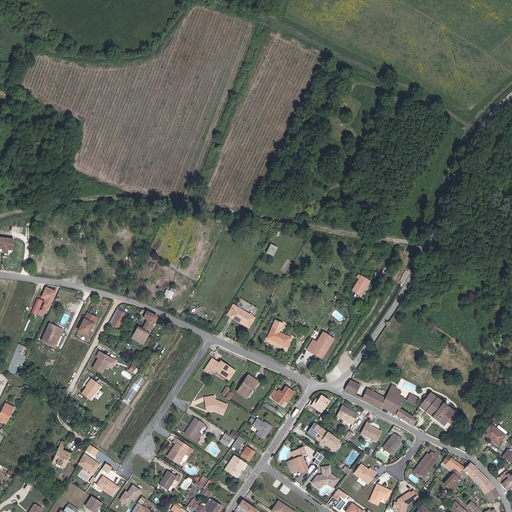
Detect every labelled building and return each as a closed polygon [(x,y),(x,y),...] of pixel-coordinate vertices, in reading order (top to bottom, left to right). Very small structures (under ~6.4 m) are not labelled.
[(7,253),(11,254),(14,255),(15,256),(16,251),(17,245),(0,240),(0,251),(3,252),(7,253)] [(271,243),(267,252),(275,256),(279,246),(271,243)] [(401,283),(402,284),(405,286),(413,269),(412,268),(409,267),(401,283)] [(372,282),(368,279),(359,293),(367,298),(376,284),(372,282)] [(172,287),(171,290),(167,288),(164,295),(172,299),(176,289),(172,287)] [(50,304),(47,310),(51,312),(60,291),(52,288),(48,298),(50,299),(48,303),(50,304)] [(129,310),(126,308),(118,322),(122,324),(129,310)] [(233,317),(249,326),(250,325),(256,328),(260,321),(238,308),(233,317)] [(143,326),(154,332),(164,316),(149,309),(147,312),(150,315),(143,326)] [(105,315),(92,310),(84,328),(97,333),(105,315)] [(133,312),(129,310),(122,324),(118,322),(117,323),(124,327),(125,325),(133,312)] [(64,346),(70,328),(56,323),(50,342),(64,346)] [(288,326),(281,323),(273,340),(293,349),(297,339),(285,334),(288,326)] [(154,332),(143,326),(142,328),(146,330),(143,336),(149,339),(154,332)] [(311,340),(316,330),(312,328),(306,337),(311,340)] [(312,352),(315,353),(316,352),(325,357),(329,350),(330,351),(331,350),(333,346),(337,339),(327,334),(321,344),(318,342),(312,352)] [(339,340),(337,339),(333,346),(331,350),(330,351),(332,352),(339,340)] [(315,353),(325,359),(329,352),(330,351),(329,350),(325,357),(316,352),(315,353)] [(98,368),(108,373),(116,357),(107,352),(98,368)] [(426,361),(416,353),(411,359),(422,367),(426,361)] [(46,364),(52,366),(56,357),(49,355),(46,364)] [(233,380),(238,374),(231,369),(233,367),(225,363),(224,364),(217,359),(209,370),(212,372),(214,369),(218,372),(218,373),(227,380),(229,377),(233,380)] [(125,399),(131,402),(144,378),(139,375),(125,399)] [(243,392),(250,398),(256,389),(258,390),(264,383),(254,376),(243,392)] [(408,397),(408,398),(416,401),(420,395),(393,380),(389,387),(384,394),(380,391),(358,380),(349,376),(345,383),(344,384),(378,404),(381,402),(411,421),(416,415),(413,413),(398,404),(400,401),(404,395),(408,397)] [(96,400),(107,385),(97,379),(93,385),(94,385),(92,387),(87,393),(96,400)] [(385,385),(380,391),(384,394),(389,387),(385,385)] [(225,397),(230,400),(235,392),(226,387),(222,392),(227,395),(225,397)] [(286,406),(288,403),(290,400),(293,402),(299,393),(291,388),(286,394),(283,392),(277,401),(286,406)] [(443,401),(431,392),(428,395),(426,394),(423,397),(425,399),(420,405),(444,424),(447,420),(450,422),(455,416),(452,415),(456,410),(447,404),(446,403),(443,401)] [(14,399),(7,412),(16,417),(25,400),(17,396),(15,400),(14,399)] [(211,398),(213,410),(222,410),(221,412),(228,415),(233,405),(222,400),(221,396),(211,398)] [(323,401),(318,408),(328,414),(335,404),(327,399),(325,402),(323,401)] [(364,417),(348,409),(342,420),(359,428),(364,417)] [(201,419),(190,435),(199,441),(210,425),(201,419)] [(273,427),(264,421),(259,428),(268,433),(266,437),(272,440),(279,428),(274,425),(273,427)] [(318,425),(312,434),(325,444),(327,442),(329,444),(328,445),(337,451),(343,443),(332,434),(331,435),(318,425)] [(381,444),(386,434),(374,428),(374,427),(371,425),(365,436),(381,444)] [(494,432),(508,440),(510,438),(496,428),(494,432)] [(233,430),(230,435),(236,438),(239,433),(233,430)] [(508,440),(494,432),(489,438),(503,448),(508,440)] [(352,444),(358,437),(354,434),(351,438),(349,436),(346,439),(352,444)] [(238,440),(230,435),(227,439),(235,444),(238,440)] [(399,436),(387,450),(396,457),(400,453),(399,452),(407,442),(399,436)] [(245,437),(242,440),(237,449),(241,451),(248,441),(246,440),(247,439),(245,437)] [(177,444),(180,446),(172,457),(182,463),(188,454),(191,456),(196,450),(180,440),(177,444)] [(67,441),(59,460),(62,461),(63,459),(69,462),(69,464),(72,465),(76,455),(75,453),(74,452),(73,452),(72,453),(69,453),(69,454),(67,453),(71,443),(67,441)] [(104,451),(95,444),(92,451),(100,457),(104,451)] [(260,454),(253,451),(248,459),(255,463),(260,454)] [(300,463),(295,465),(299,474),(304,472),(305,475),(312,472),(307,460),(311,458),(308,451),(297,456),(300,463)] [(105,465),(90,454),(84,464),(99,475),(105,465)] [(427,481),(443,460),(435,454),(433,457),(431,456),(417,474),(427,481)] [(242,479),(251,465),(239,457),(230,471),(242,479)] [(62,461),(59,460),(58,461),(59,461),(61,463),(61,465),(66,467),(67,465),(68,466),(69,466),(71,467),(72,465),(69,464),(69,462),(63,459),(62,461)] [(457,475),(462,480),(467,475),(466,474),(468,470),(456,460),(455,460),(452,465),(458,470),(455,473),(457,475)] [(118,468),(112,464),(107,470),(114,474),(118,468)] [(481,471),(475,465),(469,472),(475,478),(481,471)] [(372,486),(380,475),(376,472),(374,474),(373,473),(365,467),(358,476),(372,486)] [(321,478),(315,485),(324,491),(326,487),(332,486),(337,490),(342,481),(335,476),(334,476),(333,468),(325,469),(326,477),(321,478)] [(485,491),(494,484),(481,471),(475,478),(485,491)] [(182,477),(174,472),(165,486),(174,492),(181,482),(183,483),(186,478),(182,476),(182,477)] [(506,486),(511,493),(511,492),(511,472),(502,481),(506,486)] [(202,488),(208,478),(203,475),(199,481),(197,480),(195,483),(202,488)] [(462,480),(457,475),(448,486),(452,491),(462,480)] [(124,488),(108,477),(102,486),(118,497),(124,488)] [(490,497),(498,491),(494,484),(485,491),(490,497)] [(131,492),(126,501),(134,506),(139,499),(140,500),(146,492),(138,486),(133,494),(131,492)] [(390,501),(394,494),(381,487),(373,503),(381,507),(385,499),(390,501)] [(216,493),(210,489),(207,493),(209,494),(213,497),(216,493)] [(490,497),(495,505),(501,501),(502,502),(504,501),(504,500),(503,499),(498,491),(490,497)] [(340,503),(344,498),(346,495),(342,492),(336,501),(340,503)] [(409,511),(410,508),(419,502),(418,501),(421,499),(417,493),(414,495),(414,494),(405,500),(405,501),(403,502),(402,502),(399,511),(409,511)] [(100,511),(106,503),(96,497),(90,507),(96,511),(100,511)] [(201,504),(198,509),(201,511),(209,511),(210,511),(211,511),(224,511),(228,507),(215,498),(211,504),(208,502),(207,503),(204,506),(202,505),(201,504)] [(243,507),(250,511),(262,511),(247,501),(243,507)] [(469,511),(457,502),(456,503),(452,509),(451,510),(453,511),(469,511)] [(34,511),(31,511),(44,511),(47,508),(47,506),(41,503),(39,503),(34,511)] [(295,511),(282,503),(275,511),(295,511)] [(476,503),(469,508),(470,508),(473,511),(483,511),(481,508),(480,508),(476,503)]
